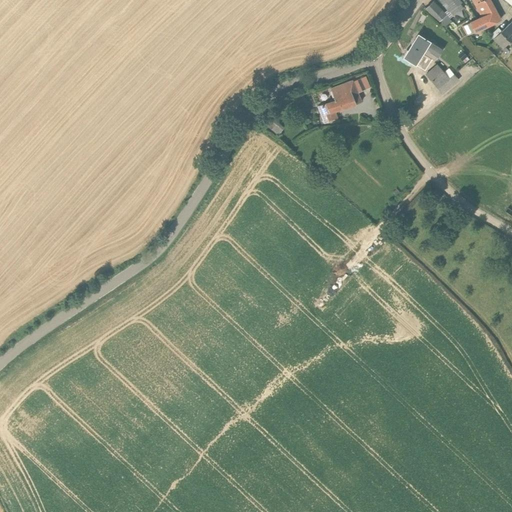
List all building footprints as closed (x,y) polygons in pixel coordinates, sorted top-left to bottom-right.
[(425,8),(432,15),(444,28),(451,21),(449,19),(453,15),(463,8),(459,2),(460,1),(459,0),(441,0),(448,9),(444,13),(433,1),(425,8)] [(472,0),(478,7),(481,16),(469,22),(474,32),(474,33),(491,24),(500,19),(489,0),(472,0)] [(504,46),(511,38),(511,20),(501,31),(498,27),(490,35),(503,48),(501,49),(505,53),(508,50),(504,46)] [(469,22),(461,26),(466,36),(474,32),(469,22)] [(442,49),(426,39),(418,34),(411,45),(428,56),(434,61),(442,49)] [(428,56),(411,45),(404,57),(415,64),(421,67),(426,58),(428,56)] [(466,56),(467,56),(462,51),(457,55),(462,61),(463,60),(466,56)] [(449,78),(437,64),(434,67),(426,74),(443,93),(450,88),(445,82),(449,78)] [(454,74),(449,78),(445,82),(450,88),(450,87),(458,80),(454,74)] [(335,98),(335,99),(325,102),(325,104),(317,106),(324,124),(332,121),(329,112),(361,101),(352,80),(331,88),(335,98)] [(266,116),(260,123),(277,136),(282,129),(266,116)]
